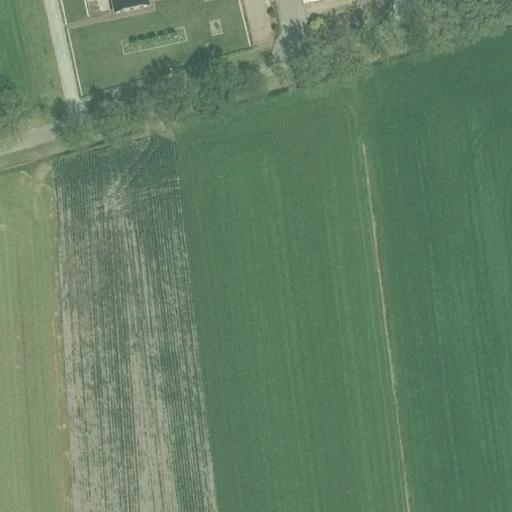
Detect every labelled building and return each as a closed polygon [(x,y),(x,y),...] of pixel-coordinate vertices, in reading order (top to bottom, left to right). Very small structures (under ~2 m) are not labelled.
[(73,0),(69,0),(44,8),(47,21),(77,12),(73,0)] [(112,0),(115,14),(146,7),(144,0),(112,0)] [(188,34),(203,32),(200,9),(185,11),(188,34)] [(169,13),(172,40),(187,38),(184,12),(169,13)] [(72,103),(92,99),(87,70),(80,71),(72,30),(58,32),(72,103)] [(111,86),(132,81),(123,44),(102,49),(111,86)]
